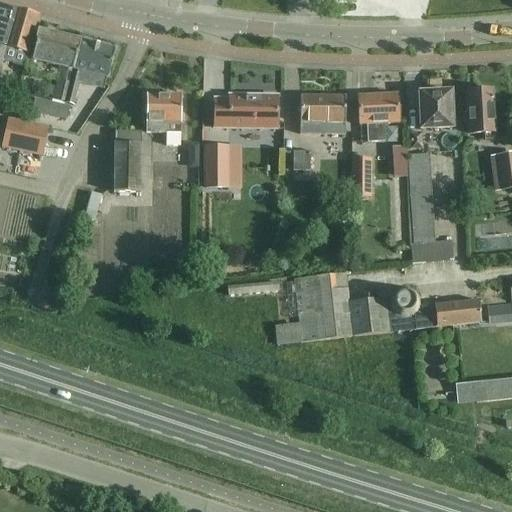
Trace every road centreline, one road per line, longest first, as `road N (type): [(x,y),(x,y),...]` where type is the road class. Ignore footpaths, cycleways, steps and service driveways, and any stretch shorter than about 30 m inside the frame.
road 1 (primary): [(96,399),(450,511)]
road 2 (tertiary): [(511,32),(442,40),(304,37),(144,14)]
road 3 (unclassified): [(33,296),(74,168),(144,14)]
road 4 (unclassified): [(204,511),(0,450)]
